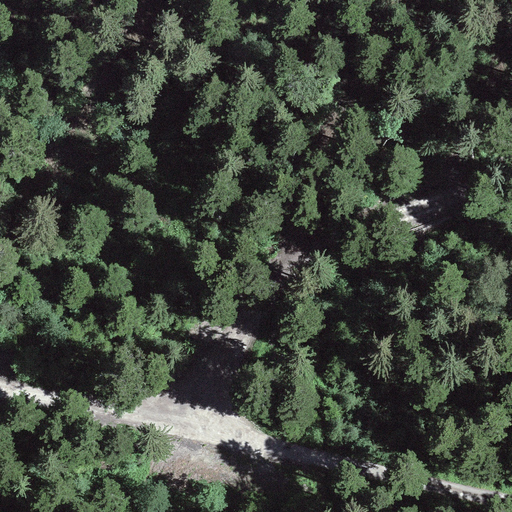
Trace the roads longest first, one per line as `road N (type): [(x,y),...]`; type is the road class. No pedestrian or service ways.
road 1 (track): [(511,501),(0,390)]
road 2 (track): [(190,428),(251,314),(309,251),(511,173)]
